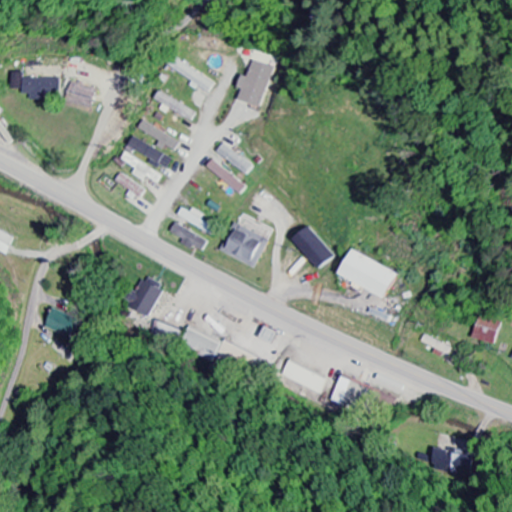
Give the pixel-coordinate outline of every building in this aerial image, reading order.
[(241,101),(263,108),(275,67),(254,61),(249,77),(244,76),(240,89),(245,90),(241,101)] [(25,74),(16,74),(16,90),(25,90),(25,74)] [(34,100),(63,101),(64,79),(26,78),(26,95),(34,95),(34,100)] [(183,142),(145,123),(140,133),(169,147),(168,147),(178,152),(183,142)] [(177,160),(137,137),(131,147),(154,160),(151,164),(161,170),(164,166),(171,170),(177,160)] [(243,169),(249,160),(224,146),(219,155),(243,169)] [(138,169),(134,176),(146,182),(149,178),(160,184),(165,175),(127,154),(123,161),(138,169)] [(220,228),(204,220),(206,217),(186,206),(181,217),(216,235),(220,228)] [(260,268),(272,238),(237,224),(225,253),(260,268)] [(173,233),(186,239),(184,243),(205,252),(211,240),(177,225),(173,233)] [(337,256),(309,227),(295,241),(322,270),(337,256)] [(14,237),(0,231),(0,250),(8,253),(14,237)] [(358,284),(389,300),(402,275),(357,251),(343,278),(357,285),(358,284)] [(132,308),(153,319),(169,286),(147,276),(132,308)] [(48,328),(75,339),(83,320),(56,309),(48,328)] [(499,345),(503,322),(481,318),(476,340),(499,345)] [(322,395),(330,378),(293,359),(284,376),(322,395)] [(334,401),(361,412),(370,389),(344,378),(334,401)] [(449,473),(453,452),(437,448),(432,469),(449,473)]
